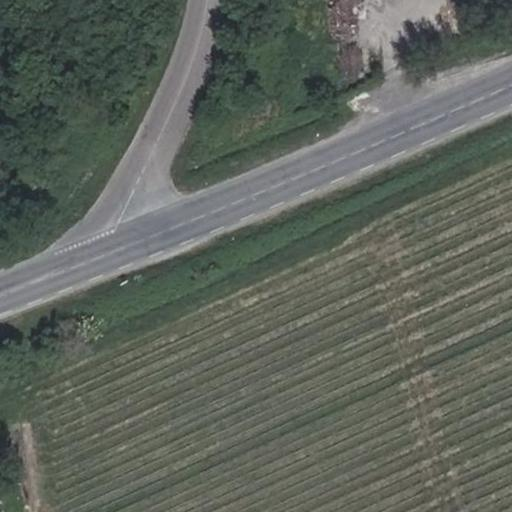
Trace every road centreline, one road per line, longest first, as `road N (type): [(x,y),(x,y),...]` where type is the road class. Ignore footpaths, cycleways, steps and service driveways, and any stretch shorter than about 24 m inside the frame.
road 1 (unclassified): [(128,251),(511,85)]
road 2 (tertiary): [(208,0),(204,32),(130,205),(128,251)]
road 3 (tertiary): [(0,297),(128,251)]
road 4 (unknown): [(412,128),(389,55),(411,0)]
